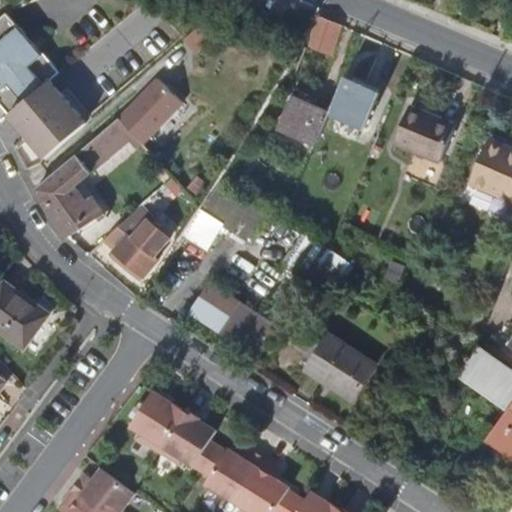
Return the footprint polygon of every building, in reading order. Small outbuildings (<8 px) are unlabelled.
[(0,13),(0,37),(17,23),(5,9),(0,13)] [(326,54),(340,26),(317,16),(304,45),(326,54)] [(204,20),(184,38),(194,50),(221,27),(204,20)] [(0,102),(9,113),(50,78),(60,69),(42,49),(40,50),(17,23),(0,37),(0,102)] [(378,92),(344,76),(329,109),(327,112),(363,128),(378,92)] [(50,78),(9,113),(47,159),(87,124),(50,78)] [(161,80),(120,118),(143,142),(182,104),(161,80)] [(277,126),(315,142),(327,112),(290,95),(277,126)] [(438,163),(455,127),(428,116),(428,113),(410,105),(393,144),(438,163)] [(123,146),(108,128),(79,154),(92,172),(123,146)] [(470,184),(511,201),(511,151),(487,141),(470,184)] [(92,172),(79,154),(38,188),(44,198),(50,210),(79,189),(76,186),(92,172)] [(267,208),(223,181),(204,210),(228,225),(249,238),(267,208)] [(97,217),(87,201),(79,189),(50,210),(51,212),(60,224),(68,237),(97,217)] [(117,246),(114,250),(145,275),(158,260),(155,257),(169,240),(147,223),(152,217),(141,208),(107,238),(117,246)] [(228,225),(204,210),(193,225),(186,236),(211,251),(228,225)] [(306,231),(288,261),(311,276),(315,278),(341,294),(360,264),(335,249),(332,247),(306,231)] [(141,280),(145,275),(114,250),(110,255),(141,280)] [(280,274),(306,291),(315,278),(311,276),(288,261),(280,274)] [(49,312),(8,280),(0,291),(0,323),(26,343),(49,312)] [(212,281),(195,310),(211,320),(264,354),(282,327),(212,281)] [(374,365),(332,339),(311,372),(353,399),(374,365)] [(511,369),(479,345),(462,368),(511,405),(511,369)] [(511,405),(462,368),(461,370),(511,406),(511,405)] [(186,410),(154,390),(132,425),(141,431),(138,437),(160,451),(186,410)] [(511,467),(500,485),(511,493),(511,405),(511,406),(488,439),(497,446),(494,450),(511,463),(511,467)] [(217,430),(200,419),(201,417),(187,408),(186,410),(160,451),(182,465),(186,460),(203,471),(219,445),(211,440),(217,430)] [(207,483),(237,502),(265,458),(253,450),(247,459),(229,448),(227,451),(219,445),(203,471),(211,476),(207,483)] [(265,458),(237,502),(252,511),(286,511),(297,495),(289,490),(291,487),(273,475),(279,467),(265,458)] [(121,511),(136,492),(134,491),(102,468),(90,484),(81,478),(72,490),(101,511),(121,511)] [(101,511),(72,490),(63,503),(71,509),(69,511),(101,511)] [(342,511),(344,510),(312,490),(306,501),(297,495),(286,511),(342,511)]
